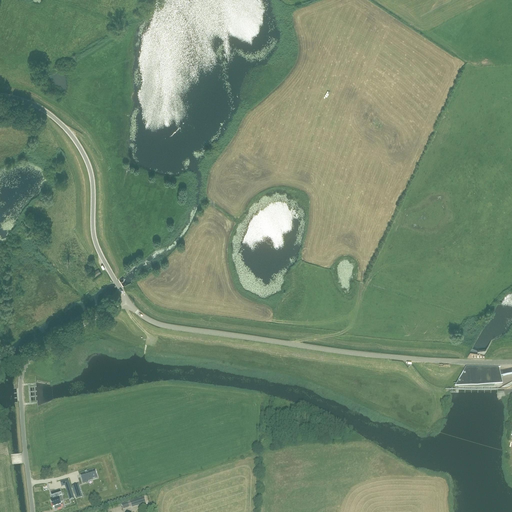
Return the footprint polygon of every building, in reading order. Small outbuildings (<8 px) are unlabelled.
[(484,356),(493,340),(492,340),(486,350),(478,350),(477,354),(470,353),(467,359),(485,359),(485,356),(484,356)] [(465,367),(455,386),(456,386),(456,385),(494,385),(496,376),(511,373),(511,369),(497,372),(498,368),(465,367)] [(511,381),(500,389),(507,389),(511,386),(511,381)] [(93,479),(98,477),(97,475),(96,472),(95,470),(95,471),(94,468),(82,473),(83,476),(83,477),(84,482),(86,481),(88,480),(93,478),(93,479)] [(72,487),(74,492),(76,498),(82,496),(80,490),(78,485),(72,487)] [(144,497),(121,504),(123,509),(131,506),(132,508),(146,503),(144,497)] [(60,502),(63,501),(61,498),(59,498),(58,498),(51,501),(53,507),(61,505),(60,502)]
